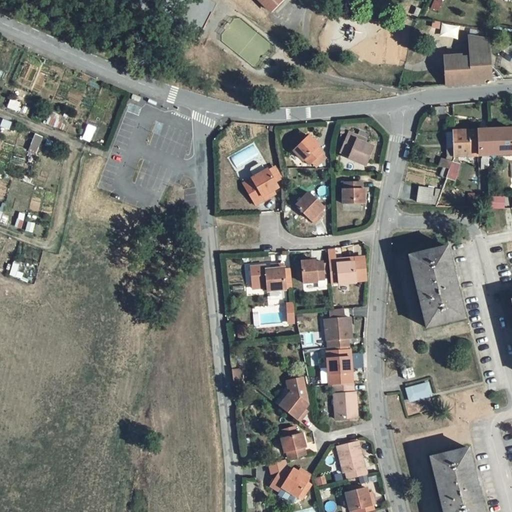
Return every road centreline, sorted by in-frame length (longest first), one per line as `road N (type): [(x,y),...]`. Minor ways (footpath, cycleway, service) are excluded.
road 1 (unclassified): [(200,108),(232,511)]
road 2 (unclassified): [(383,221),(459,223),(476,241),(511,390)]
road 3 (track): [(0,111),(74,144),(55,242),(45,246),(0,229)]
road 4 (unclassified): [(200,108),(0,23)]
road 5 (unclassified): [(400,104),(276,118),(200,108)]
road 6 (residential): [(382,233),(374,349),(382,425)]
road 7 (residential): [(272,223),(279,241),(382,233)]
